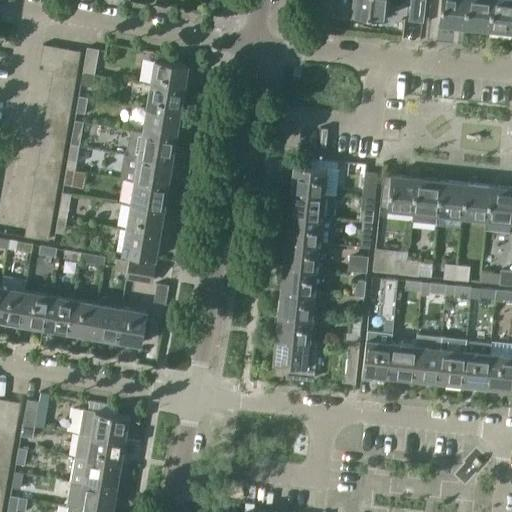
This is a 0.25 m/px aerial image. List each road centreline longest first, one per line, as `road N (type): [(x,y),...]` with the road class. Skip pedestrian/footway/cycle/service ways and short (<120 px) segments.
road 1 (residential): [(188,393),(257,46)]
road 2 (residential): [(257,46),(0,0)]
road 3 (residential): [(492,511),(501,431),(323,410)]
road 4 (residential): [(188,393),(0,361)]
road 5 (residential): [(373,57),(366,126),(285,118)]
road 6 (residential): [(511,71),(373,57)]
road 7 (residential): [(323,410),(188,393)]
road 8 (residential): [(323,410),(317,478),(254,472)]
road 9 (residential): [(170,511),(188,393)]
